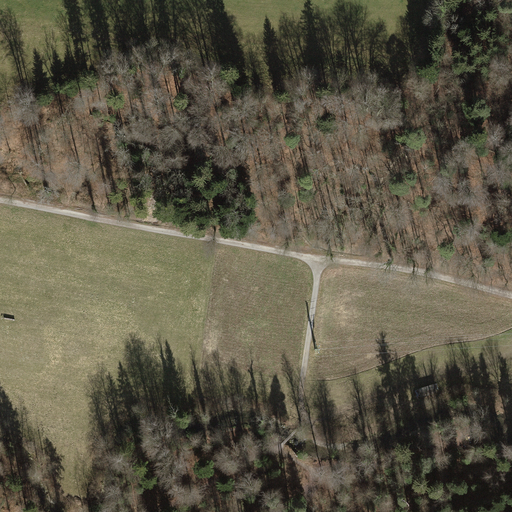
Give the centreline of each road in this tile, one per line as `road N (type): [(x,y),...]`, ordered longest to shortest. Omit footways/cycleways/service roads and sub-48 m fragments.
road 1 (track): [(319,256),(0,198)]
road 2 (track): [(511,295),(319,256)]
road 3 (track): [(308,424),(301,385),(319,256)]
